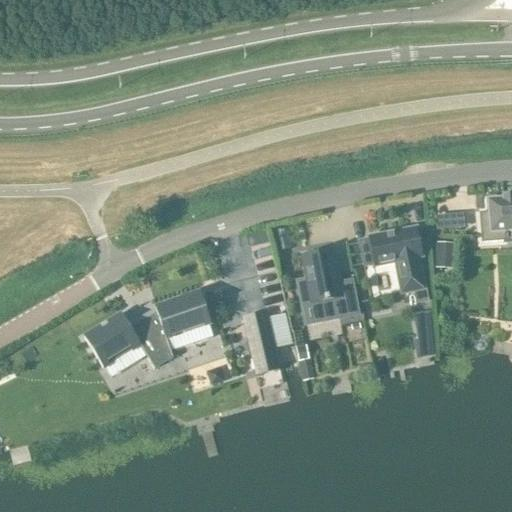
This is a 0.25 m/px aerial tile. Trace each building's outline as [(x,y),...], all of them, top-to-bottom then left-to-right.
[(511,196),(511,200),(505,200),(505,197),(502,197),(502,200),(487,201),(488,213),(479,214),(481,244),(506,242),(505,232),(511,231),(511,196)] [(424,291),(418,260),(421,259),(415,229),(369,238),(369,241),(360,243),(365,267),(374,265),(375,268),(395,264),(399,283),(404,282),(406,294),(424,291)] [(436,249),(435,268),(451,269),(452,250),(436,249)] [(306,281),(296,283),(301,307),(316,304),(320,324),(358,316),(353,289),(341,292),(334,258),(333,252),(302,258),(306,281)] [(100,329),(83,339),(102,370),(139,347),(154,371),(173,360),(166,341),(210,326),(199,294),(154,310),(155,312),(129,328),(121,316),(107,325),(109,328),(102,333),(100,329)] [(266,313),(242,319),(255,377),(279,372),(266,313)]
